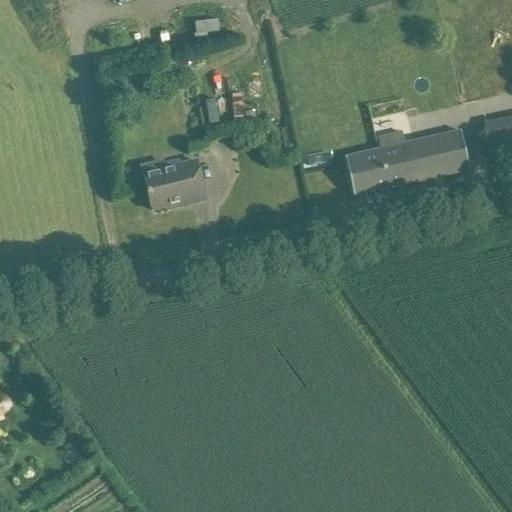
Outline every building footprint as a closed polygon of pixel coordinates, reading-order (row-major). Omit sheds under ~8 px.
[(223,8),(205,10),(208,34),(226,32),(223,8)] [(158,18),(130,25),(137,52),(165,45),(158,18)] [(511,119),(485,125),(492,160),(511,155),(511,119)] [(470,171),(465,151),(461,132),(398,146),(396,136),(373,141),(375,152),(346,158),(354,197),(470,171)] [(206,200),(202,180),(197,162),(144,175),(147,191),(152,211),(179,204),(179,207),(206,200)] [(0,397),(0,418),(0,419),(0,417),(0,413),(3,413),(7,410),(9,405),(7,401),(4,398),(0,397)]
